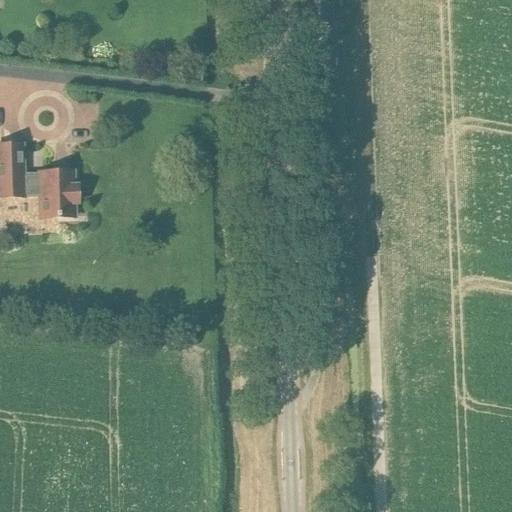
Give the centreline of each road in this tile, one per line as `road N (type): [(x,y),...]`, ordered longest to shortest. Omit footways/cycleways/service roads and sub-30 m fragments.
road 1 (secondary): [(290,511),(269,0)]
road 2 (track): [(382,511),(372,264)]
